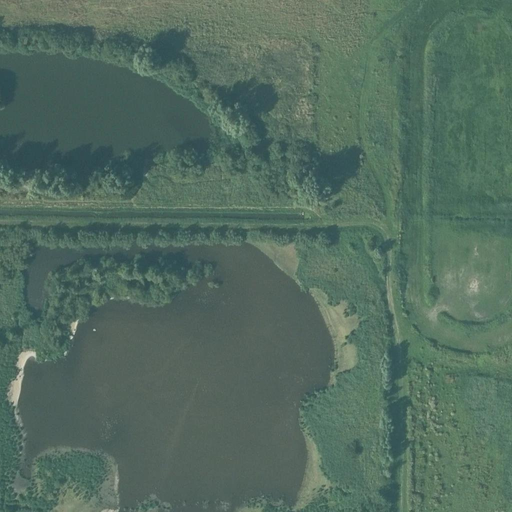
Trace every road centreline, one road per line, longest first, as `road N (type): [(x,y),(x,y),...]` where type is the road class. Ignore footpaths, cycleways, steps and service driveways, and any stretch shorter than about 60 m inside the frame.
road 1 (track): [(0,223),(370,224),(385,241),(400,358),(402,511)]
road 2 (track): [(379,231),(385,203),(361,142),(359,107),(375,37),(414,0)]
